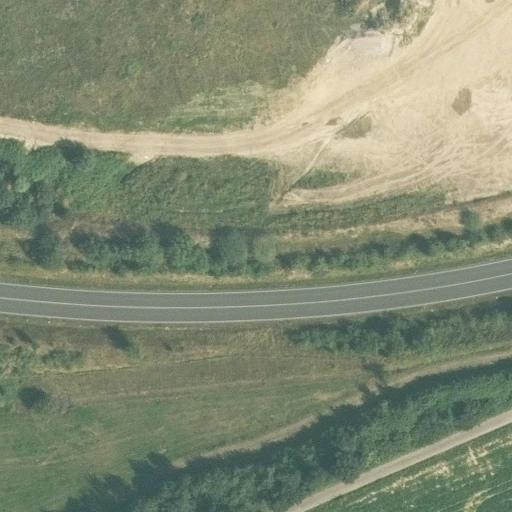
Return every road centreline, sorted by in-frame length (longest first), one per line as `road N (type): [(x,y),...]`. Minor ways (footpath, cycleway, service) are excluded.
road 1 (secondary): [(511,290),(397,307),(169,320),(0,305)]
road 2 (track): [(511,432),(329,511)]
road 3 (track): [(511,352),(380,389)]
